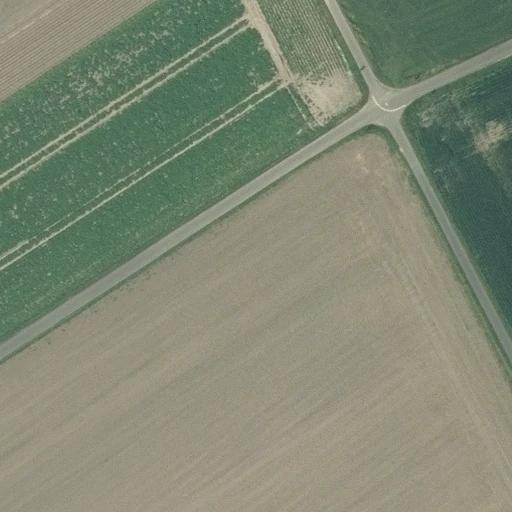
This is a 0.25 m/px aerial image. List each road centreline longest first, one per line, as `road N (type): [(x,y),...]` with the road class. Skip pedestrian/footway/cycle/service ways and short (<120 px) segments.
road 1 (unclassified): [(0,352),(385,102)]
road 2 (unclassified): [(385,102),(511,351)]
road 3 (unclassified): [(385,102),(511,44)]
